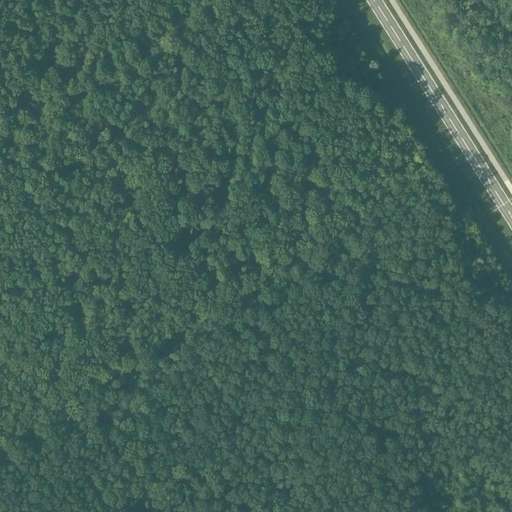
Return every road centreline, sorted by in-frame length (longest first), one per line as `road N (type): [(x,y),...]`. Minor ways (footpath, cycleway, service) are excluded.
road 1 (track): [(343,0),(511,269)]
road 2 (secondary): [(511,218),(373,0)]
road 3 (track): [(0,120),(123,60),(204,0)]
